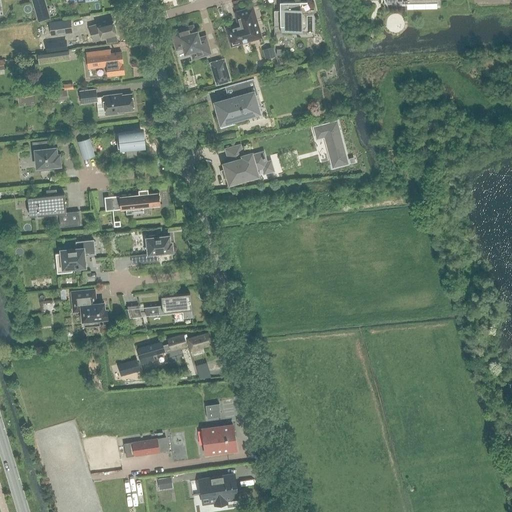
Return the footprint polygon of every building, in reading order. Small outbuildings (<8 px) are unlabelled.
[(31,0),(38,23),(51,19),(44,0),(31,0)] [(283,31),(300,31),(299,3),(306,3),(306,14),(307,14),(307,2),(283,2),(282,0),(279,0),(280,2),(280,6),(280,3),(282,3),(283,10),(274,11),(274,3),(273,3),(274,35),(275,35),(275,27),(280,27),(280,32),(281,32),(281,27),(283,27),(283,31)] [(226,29),(230,41),(238,39),(239,44),(261,38),(253,8),(235,13),(238,25),(226,29)] [(70,20),(50,23),(51,36),(72,33),(70,20)] [(113,20),(89,27),(93,42),(108,38),(109,42),(118,40),(116,35),(117,35),(113,20)] [(176,38),(174,38),(175,42),(176,46),(177,48),(180,47),(181,47),(184,47),(184,49),(185,53),(189,52),(190,52),(192,58),(202,55),(209,53),(205,38),(198,40),(196,33),(194,34),(192,27),(176,31),(178,37),(176,38)] [(53,42),(46,43),(47,52),(66,50),(65,44),(53,45),(53,42)] [(276,57),(273,47),(263,50),(265,59),(276,57)] [(124,74),(123,65),(121,52),(109,54),(109,49),(86,53),(88,68),(106,66),(108,76),(124,74)] [(48,54),(50,63),(69,60),(68,51),(48,54)] [(232,82),(225,59),(210,63),(216,86),(232,82)] [(198,94),(198,95),(234,85),(238,97),(233,99),(232,97),(231,98),(232,99),(216,103),(219,116),(218,116),(217,115),(217,116),(220,128),(235,124),(235,123),(232,124),(231,120),(258,112),(254,96),(258,95),(254,78),(198,94)] [(99,115),(105,115),(120,113),(120,112),(134,110),(132,94),(121,95),(122,97),(118,98),(117,95),(103,96),(103,97),(97,97),(96,89),(80,91),(81,103),(97,101),(99,115)] [(348,164),(337,121),(314,127),(317,139),(324,137),(332,168),(348,164)] [(126,148),(127,156),(137,155),(136,147),(143,146),(141,131),(116,134),(118,149),(126,148)] [(79,142),(84,158),(93,155),(89,139),(79,142)] [(47,141),(32,142),(33,151),(35,150),(37,168),(40,168),(40,171),(48,170),(48,167),(60,166),(60,163),(62,163),(61,156),(59,157),(59,154),(57,155),(56,148),(48,149),(47,141)] [(230,162),(223,164),(229,184),(250,178),(251,180),(256,178),(256,176),(258,176),(256,170),(263,169),(264,173),(273,170),(270,162),(266,163),(263,153),(252,156),(252,153),(243,156),(240,146),(226,150),(230,162)] [(112,210),(126,209),(126,206),(133,205),(133,212),(143,211),(143,212),(144,212),(143,207),(160,206),(159,192),(148,193),(148,189),(138,190),(139,194),(111,197),(112,210)] [(79,211),(77,211),(77,212),(66,213),(64,194),(27,198),(28,207),(35,206),(36,216),(59,214),(60,227),(80,225),(79,211)] [(155,236),(148,236),(148,238),(146,238),(148,254),(143,255),(144,263),(158,261),(157,253),(164,253),(164,255),(171,254),(171,252),(173,252),(172,243),(170,243),(169,236),(155,237),(155,236)] [(94,240),(76,242),(76,249),(61,250),(62,269),(85,267),(84,254),(88,253),(88,254),(95,254),(94,240)] [(96,304),(94,290),(71,292),(73,312),(81,311),(82,321),(91,320),(92,326),(100,326),(99,320),(107,319),(106,310),(104,310),(104,303),(96,304)] [(162,306),(157,306),(145,307),(146,316),(158,315),(173,314),(173,311),(182,311),(183,318),(192,317),(190,300),(191,300),(190,293),(161,296),(162,303),(162,306)] [(143,304),(131,305),(132,316),(143,316),(143,304)] [(210,342),(211,341),(210,338),(209,338),(208,333),(187,339),(186,334),(184,335),(183,334),(166,339),(166,340),(168,346),(163,347),(161,341),(136,348),(139,360),(165,353),(165,352),(169,351),(189,345),(192,356),(204,352),(202,348),(211,345),(210,342)] [(117,365),(121,377),(140,371),(136,359),(117,365)] [(200,364),(203,378),(213,376),(211,363),(200,364)] [(209,404),(211,418),(225,416),(223,402),(209,404)] [(233,426),(207,429),(209,444),(204,444),(204,445),(206,445),(207,454),(233,451),(231,437),(234,437),(234,438),(235,438),(233,426)] [(132,442),(125,443),(127,457),(134,456),(159,452),(157,438),(132,442)] [(234,475),(200,480),(202,491),(201,491),(202,491),(202,495),(203,503),(214,502),(215,505),(227,503),(226,500),(237,498),(235,487),(237,487),(237,486),(235,487),(235,484),(236,484),(236,483),(235,483),(234,475)] [(168,478),(158,480),(159,490),(170,488),(168,478)]
